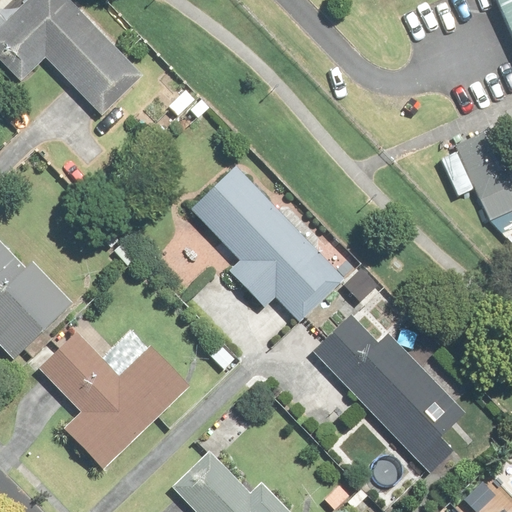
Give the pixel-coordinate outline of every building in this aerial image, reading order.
[(72,0),(20,0),(0,19),(0,56),(25,83),(51,58),(97,106),(138,68),(72,0)] [(511,0),(501,0),(511,22),(511,0)] [(348,275),(238,159),(192,203),(240,254),(229,265),(267,305),(279,294),(302,318),(348,275)] [(0,221),(0,349),(8,358),(72,300),(0,221)] [(364,299),(309,351),(425,472),(458,441),(445,427),(467,406),(364,299)] [(62,423),(106,467),(184,389),(131,337),(105,363),(76,334),(38,371),(76,408),(62,423)] [(304,511),(268,474),(252,490),(209,445),(171,482),(200,511),(304,511)] [(511,511),(511,507),(505,499),(491,511),(511,511)]
